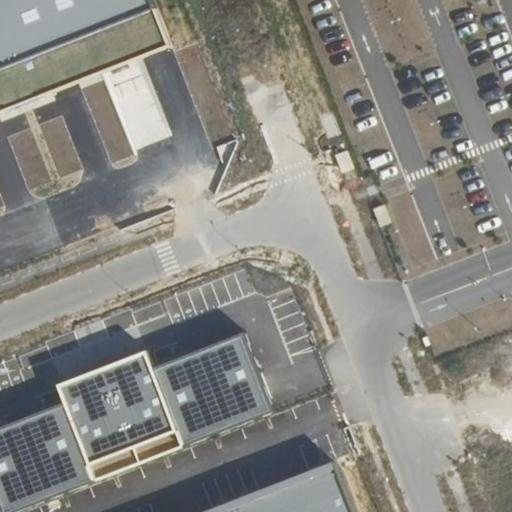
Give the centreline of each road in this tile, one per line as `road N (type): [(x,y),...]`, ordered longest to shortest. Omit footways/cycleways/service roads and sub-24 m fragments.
road 1 (residential): [(304,206),(432,511)]
road 2 (residential): [(0,321),(304,206)]
